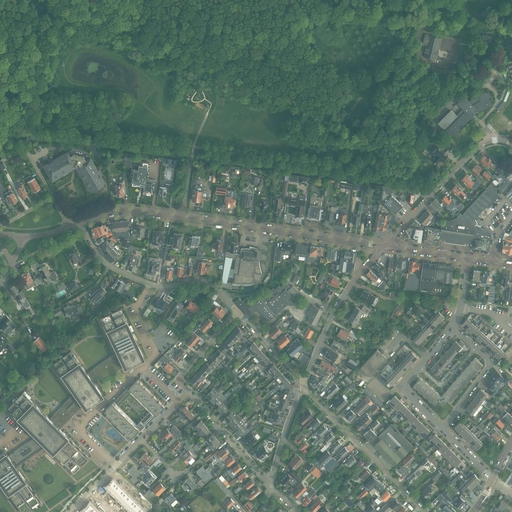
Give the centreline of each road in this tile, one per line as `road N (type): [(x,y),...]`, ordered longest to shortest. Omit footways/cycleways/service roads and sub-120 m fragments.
road 1 (track): [(18,146),(19,124),(360,167),(434,191)]
road 2 (unclassified): [(80,222),(143,213),(385,245)]
road 3 (track): [(163,0),(242,39),(278,35),(345,3),(425,4)]
road 4 (residential): [(237,310),(210,281),(161,286),(108,267),(80,222)]
road 5 (track): [(425,4),(373,103),(360,167)]
road 6 (residential): [(421,511),(303,385)]
road 7 (unclassified): [(385,245),(480,144),(511,144)]
road 8 (unclassified): [(303,385),(349,287),(385,245)]
road 9 (residential): [(441,429),(398,388),(454,327)]
road 10 (residential): [(441,429),(492,362),(454,327)]
road 11 (residential): [(270,487),(188,391)]
